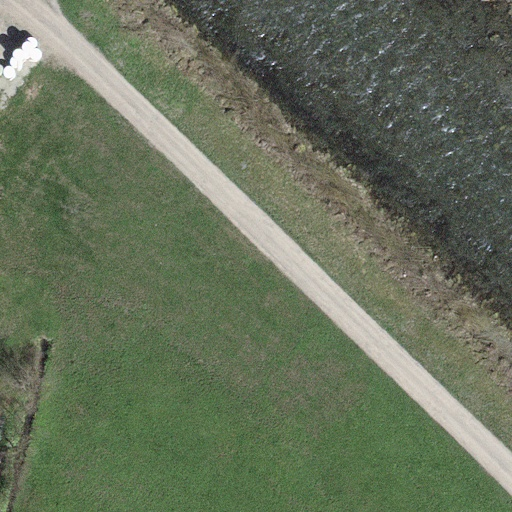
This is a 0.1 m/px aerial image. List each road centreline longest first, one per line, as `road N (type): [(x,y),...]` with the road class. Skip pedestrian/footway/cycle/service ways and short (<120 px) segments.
road 1 (track): [(377,346),(123,101),(3,0)]
road 2 (track): [(511,497),(377,346)]
